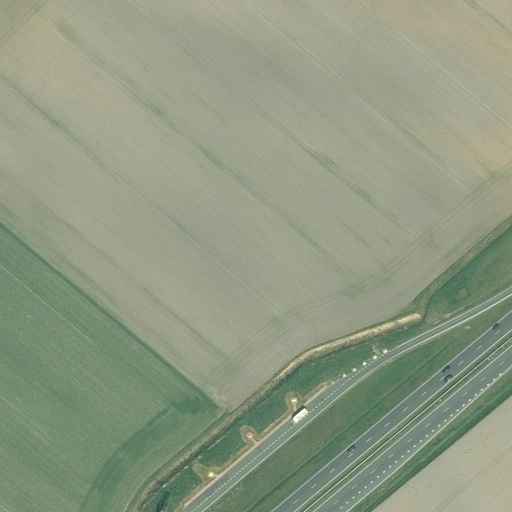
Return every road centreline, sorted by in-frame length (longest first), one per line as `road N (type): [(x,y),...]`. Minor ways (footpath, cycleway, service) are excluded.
road 1 (trunk): [(511,320),(284,511)]
road 2 (trunk): [(324,511),(511,356)]
road 3 (trunk): [(511,290),(398,351)]
